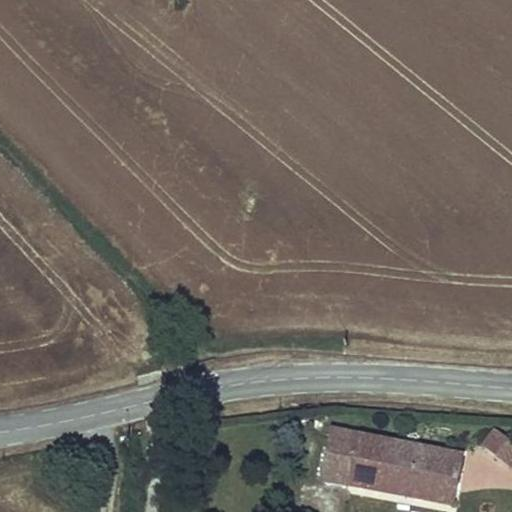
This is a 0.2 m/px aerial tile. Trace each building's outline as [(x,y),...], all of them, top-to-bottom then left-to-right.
[(482,444),(511,467),(511,442),(494,429),(482,444)] [(462,457),(330,432),(320,481),(379,493),(428,502),(432,503),(437,477),(457,481),(462,457)] [(94,464),(75,464),(75,476),(94,476),(94,464)] [(457,481),(437,477),(432,503),(452,506),(457,481)] [(428,502),(379,493),(378,499),(426,508),(428,502)]
